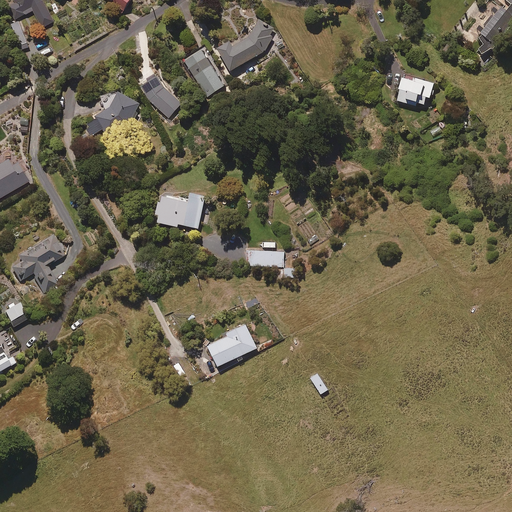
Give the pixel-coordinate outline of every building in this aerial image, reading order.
[(52,22),(39,0),(14,0),(17,4),(9,9),(17,21),(33,11),(43,28),(52,22)] [(132,0),(106,0),(113,4),(126,11),(132,0)] [(511,0),(505,0),(505,1),(511,6),(511,8),(507,15),(501,11),(499,14),(495,10),(492,15),(493,16),(484,28),(487,29),(481,37),(482,39),(479,43),(485,47),(480,52),(483,57),(492,51),(494,52),(511,28),(511,0)] [(231,74),(260,57),(263,58),(273,39),(270,37),(274,29),(258,21),(250,39),(234,48),(232,43),(218,52),(231,74)] [(20,22),(12,26),(24,52),(32,48),(20,22)] [(475,36),(466,31),(460,41),(469,46),(475,36)] [(224,88),(201,54),(185,64),(208,98),(224,88)] [(158,80),(141,90),(152,107),(169,120),(181,104),(166,93),(158,80)] [(416,84),(403,82),(399,104),(430,109),(434,85),(417,83),(416,84)] [(97,119),(109,140),(127,128),(139,108),(118,93),(101,104),(107,113),(97,119)] [(443,134),(439,125),(430,129),(434,138),(443,134)] [(14,167),(10,162),(0,167),(0,199),(30,182),(19,164),(14,167)] [(189,208),(164,204),(162,210),(158,210),(157,217),(160,218),(159,225),(199,232),(205,201),(190,198),(189,208)] [(17,259),(21,264),(14,268),(13,269),(20,280),(22,279),(32,273),(44,293),(59,284),(49,268),(68,256),(55,236),(22,256),(17,259)] [(284,253),(248,252),(248,267),(284,268),(284,253)] [(295,271),(285,270),(284,278),(294,278),(295,271)] [(27,317),(22,307),(6,316),(12,325),(27,317)] [(257,351),(246,330),(207,350),(218,371),(257,351)] [(0,376),(13,370),(12,368),(17,365),(14,360),(9,363),(5,356),(0,358),(0,376)] [(328,389),(318,373),(311,377),(321,394),(328,389)]
